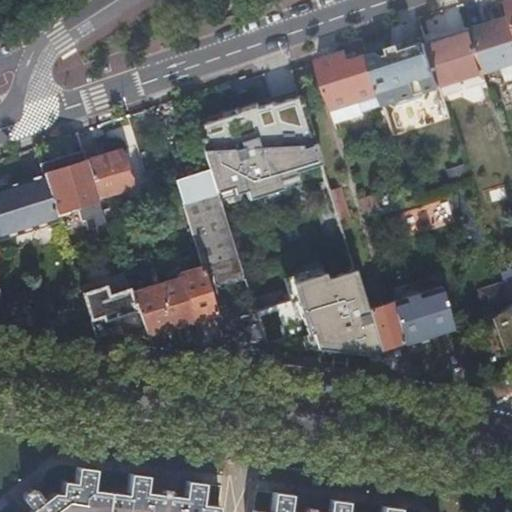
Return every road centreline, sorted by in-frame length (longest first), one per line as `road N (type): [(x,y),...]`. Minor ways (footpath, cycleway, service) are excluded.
road 1 (secondary): [(453,432),(0,368)]
road 2 (secondary): [(0,388),(441,455)]
road 3 (tertiary): [(15,124),(399,0)]
